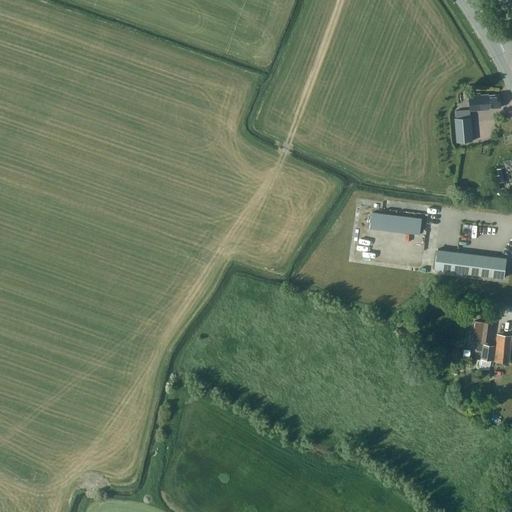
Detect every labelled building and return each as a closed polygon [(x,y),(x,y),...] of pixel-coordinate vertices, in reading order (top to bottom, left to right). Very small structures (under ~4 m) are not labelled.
[(489,94),(481,95),(480,93),(470,94),(471,111),(488,110),(489,108),(501,107),(500,94),(489,95),(489,94)] [(455,118),(457,142),(473,140),(471,117),(455,118)] [(511,159),(504,161),(506,167),(497,169),(499,175),(494,176),(496,184),(510,180),(511,179),(511,159)] [(489,186),(491,192),(500,190),(498,183),(489,186)] [(422,232),(423,216),(373,211),(371,227),(422,232)] [(504,277),(507,258),(437,249),(435,269),(504,277)] [(493,323),(475,321),(472,342),(484,344),(482,359),(491,361),(493,361),(495,346),(490,345),(492,335),(493,323)] [(511,335),(497,334),(494,362),(509,363),(511,335)] [(482,359),(481,368),(490,370),(491,361),(482,359)]
